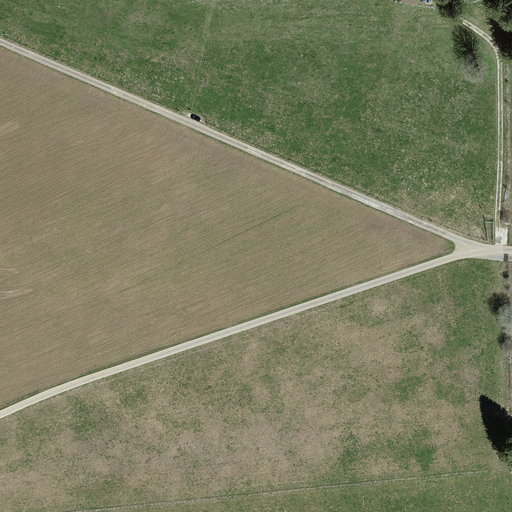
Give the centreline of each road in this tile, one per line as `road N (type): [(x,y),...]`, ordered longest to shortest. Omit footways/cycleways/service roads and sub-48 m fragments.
road 1 (unclassified): [(511,252),(453,257),(0,414)]
road 2 (track): [(483,252),(0,41)]
